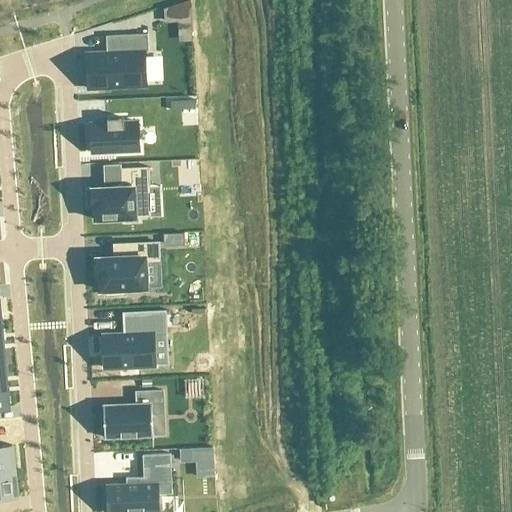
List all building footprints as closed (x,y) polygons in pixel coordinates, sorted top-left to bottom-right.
[(190,1),(165,9),(166,22),(179,21),(191,21),(190,1)] [(107,53),(87,54),(88,89),(146,87),(144,53),(148,53),(148,34),(113,36),(114,53),(107,53)] [(107,124),(90,125),(92,153),(140,151),(138,122),(124,123),(124,118),(107,119),(107,124)] [(104,188),(87,189),(88,207),(94,206),(95,221),(125,219),(125,223),(139,222),(139,218),(147,218),(147,217),(146,187),(150,187),(149,167),(121,169),(121,187),(104,188)] [(113,258),(96,259),(97,275),(100,275),(101,291),(105,290),(105,297),(125,296),(125,290),(146,289),(145,264),(155,263),(154,242),(120,244),(121,258),(113,258)] [(123,334),(103,335),(104,369),(155,366),(153,335),(168,334),(166,310),(122,312),(123,334)] [(7,385),(0,386),(0,408),(9,408),(7,385)] [(105,406),(103,406),(105,438),(106,438),(151,436),(152,436),(153,436),(152,415),(164,415),(163,391),(136,392),(137,404),(105,406)] [(0,472),(14,472),(12,446),(0,446),(0,472)] [(126,486),(107,486),(108,511),(150,511),(159,511),(158,495),(172,494),(171,454),(142,455),(143,477),(126,478),(126,486)] [(14,472),(0,472),(0,498),(17,497),(14,472)]
